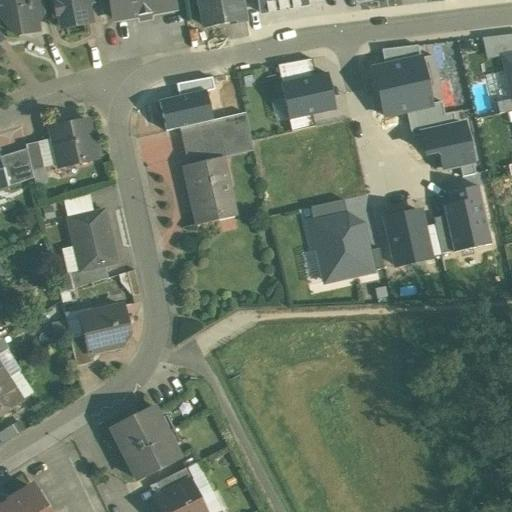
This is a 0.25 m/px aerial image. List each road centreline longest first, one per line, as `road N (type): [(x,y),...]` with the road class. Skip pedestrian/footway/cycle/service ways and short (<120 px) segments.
road 1 (residential): [(81,421),(149,360),(153,333),(101,87)]
road 2 (residential): [(101,87),(248,51),(344,38)]
road 3 (residential): [(344,38),(511,15)]
road 4 (residential): [(344,38),(374,177)]
